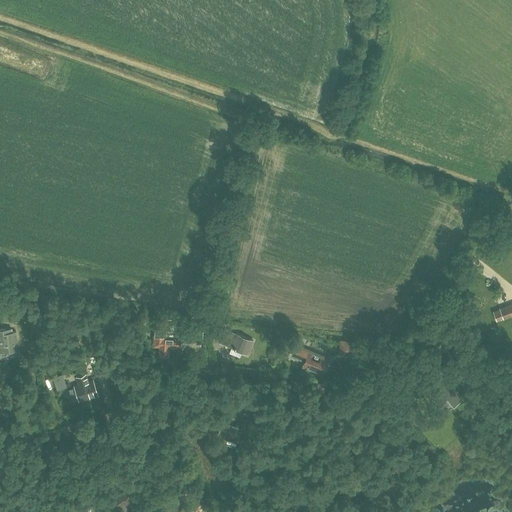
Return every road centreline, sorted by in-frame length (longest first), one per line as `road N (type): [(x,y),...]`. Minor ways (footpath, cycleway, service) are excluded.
road 1 (track): [(324,397),(412,344),(511,192),(0,17)]
road 2 (track): [(244,511),(299,420),(324,397),(279,377),(227,372),(0,466)]
